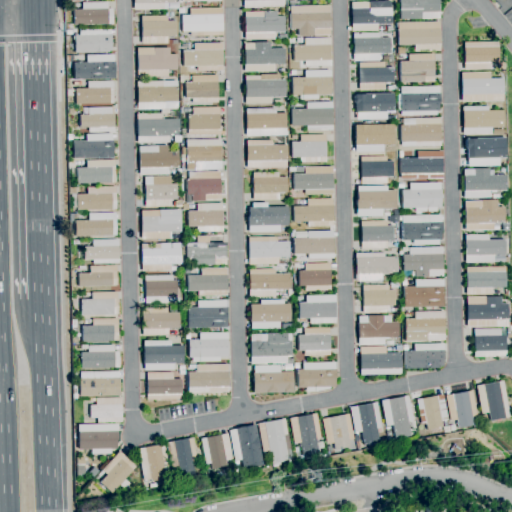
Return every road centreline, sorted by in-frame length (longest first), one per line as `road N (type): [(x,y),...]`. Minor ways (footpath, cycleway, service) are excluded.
road 1 (residential): [(123,0),(135,435),(511,371)]
road 2 (trunk): [(47,511),(32,0)]
road 3 (residential): [(240,419),(230,0)]
road 4 (residential): [(347,398),(339,0)]
road 5 (residential): [(455,377),(448,28),(467,0)]
road 6 (trunk): [(0,228),(4,511)]
road 7 (residential): [(364,489),(448,483),(511,501)]
